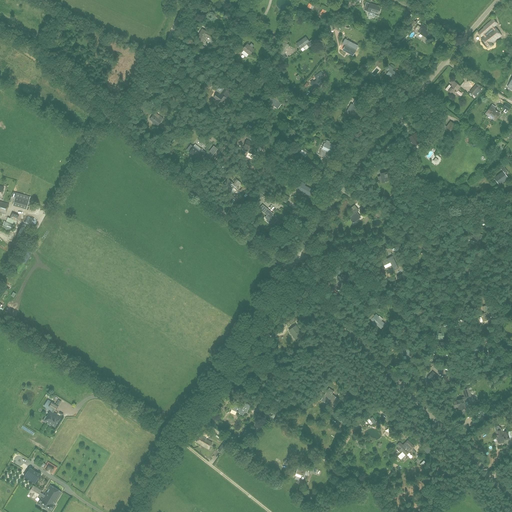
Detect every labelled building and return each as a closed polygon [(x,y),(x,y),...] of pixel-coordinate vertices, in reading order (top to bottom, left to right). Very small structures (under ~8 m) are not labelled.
[(380,8),(369,5),(370,3),(366,2),(365,7),(368,8),(367,11),(375,14),(375,15),(378,16),(380,8)] [(498,23),(502,26),(507,21),(508,23),(511,19),(511,18),(508,14),(498,23)] [(501,35),(495,28),(493,27),(497,24),(493,19),(484,27),(484,28),(478,33),(481,37),(484,34),(485,35),(481,39),(488,48),(492,45),(491,43),(501,35)] [(429,39),(434,31),(422,24),(418,31),(420,33),(420,34),(429,39)] [(215,41),(217,38),(203,31),(199,40),(203,42),(206,36),(215,41)] [(309,42),(306,37),(297,44),(299,47),(300,46),(301,48),(303,46),(303,45),(307,43),(309,46),(314,43),(312,40),(309,42)] [(247,44),(243,49),(249,55),(253,51),(250,48),(251,47),(247,44)] [(356,50),(346,45),(343,44),(342,46),(344,47),(344,48),(345,49),(344,51),(353,55),(356,50)] [(235,55),(240,49),(236,46),(231,52),(235,55)] [(396,81),(399,76),(392,70),(393,69),(389,65),(386,69),(389,71),(388,72),(389,73),(388,75),(396,81)] [(317,80),(314,82),(312,79),(310,81),(315,89),(323,83),(320,79),(324,76),(321,72),(315,76),(317,80)] [(453,80),(450,83),(452,85),(447,91),(453,96),(456,92),(455,91),(459,87),(455,84),(456,83),(453,80)] [(229,100),(231,98),(226,94),(230,88),(225,85),(224,87),(225,89),(221,95),(218,92),(214,98),(217,100),(215,102),(220,106),(226,98),(229,100)] [(480,85),(472,94),(476,97),(483,88),(480,85)] [(277,108),(280,103),(273,98),(270,103),(268,101),(265,105),(271,109),(274,105),(277,108)] [(357,111),(360,104),(357,103),(356,104),(354,102),(353,105),(352,104),(350,108),(351,109),(349,111),(358,116),(357,117),(360,118),(363,114),(357,111)] [(506,102),(502,107),(508,111),(511,106),(506,102)] [(488,113),(496,119),(500,113),(494,109),(495,107),(492,105),(489,109),(490,109),(488,113)] [(149,119),(158,126),(164,118),(160,115),(157,118),(153,114),(149,119)] [(444,125),(450,131),(455,127),(450,120),(444,125)] [(418,131),(416,132),(406,139),(412,148),(424,140),(418,131)] [(256,151),(258,145),(248,141),(246,147),(244,146),(243,149),(248,151),(249,148),(256,151)] [(332,144),(331,146),(325,143),(323,147),(324,147),(323,150),(332,154),(336,146),(332,144)] [(191,145),(187,150),(194,156),(193,157),(196,159),(201,153),(204,156),(206,153),(201,149),(199,151),(193,147),(191,145)] [(211,157),(218,149),(214,146),(207,154),(211,157)] [(305,158),(308,154),(303,149),(299,153),(305,158)] [(435,163),(438,159),(431,153),(428,158),(435,163)] [(503,172),(494,179),(499,184),(504,179),(505,180),(508,177),(505,174),(508,172),(503,166),(500,169),(503,172)] [(384,178),(388,178),(388,172),(381,172),(382,175),(379,175),(379,182),(384,182),(384,178)] [(238,188),(228,179),(224,184),(231,190),(234,187),(236,190),(238,188)] [(300,181),(298,186),(302,188),(301,191),(310,195),(313,190),(304,186),(305,184),(300,181)] [(0,212),(6,214),(9,204),(0,201),(0,197),(0,196),(1,197),(4,187),(0,186),(0,212)] [(27,209),(29,201),(15,197),(11,196),(10,200),(14,201),(13,205),(27,209)] [(359,210),(357,208),(352,212),(354,214),(349,218),(353,223),(358,219),(360,217),(356,212),(359,210)] [(277,219),(272,215),(273,214),(267,209),(264,213),(267,215),(265,218),(268,220),(269,218),(272,221),(271,223),(273,224),(275,223),(279,226),(283,222),(278,218),(277,219)] [(25,214),(11,239),(20,245),(35,220),(25,214)] [(13,224),(4,221),(2,228),(11,231),(13,224)] [(484,235),(477,234),(475,241),(480,242),(481,237),(483,238),(484,235)] [(398,268),(393,256),(382,261),(384,265),(390,262),(394,270),(398,268)] [(465,267),(461,268),(463,277),(471,275),(471,274),(470,274),(468,266),(465,266),(465,267)] [(487,315),(486,313),(480,315),(481,317),(479,318),(481,322),(488,320),(486,315),(487,315)] [(377,325),(381,328),(385,324),(381,321),(377,318),(379,316),(376,314),(371,319),(373,321),(372,323),(376,327),(377,325)] [(296,339),(302,334),(296,325),(289,330),(291,333),(292,333),(296,339)] [(483,345),(473,344),(472,352),(482,353),(483,345)] [(433,372),(427,378),(433,383),(433,382),(435,385),(441,379),(433,372)] [(334,391),(329,388),(321,399),(325,401),(328,403),(328,404),(329,405),(330,403),(333,405),(334,403),(336,405),(339,400),(331,394),(334,391)] [(464,398),(462,399),(461,398),(458,398),(458,399),(458,400),(453,401),(454,404),(457,403),(459,409),(465,408),(464,402),(465,401),(464,398)] [(58,406),(52,401),(51,402),(48,400),(44,406),(51,411),(47,417),(46,416),(43,421),(45,422),(45,423),(46,423),(46,422),(46,421),(48,423),(48,424),(48,423),(47,424),(48,424),(50,425),(50,426),(51,425),(50,425),(51,424),(55,427),(57,423),(58,423),(57,423),(58,421),(59,421),(61,417),(53,412),(55,410),(55,411),(58,406)] [(478,400),(478,404),(477,404),(477,408),(473,408),(473,411),(477,411),(477,409),(482,409),(482,405),(483,404),(482,400),(478,400)] [(247,413),(251,405),(244,402),(243,406),(235,402),(234,402),(231,409),(231,410),(232,409),(237,411),(237,412),(240,413),(239,414),(240,414),(243,415),(245,412),(247,413)] [(483,413),(478,417),(482,422),(487,417),(483,413)] [(502,427),(499,427),(499,426),(494,426),(495,431),(496,431),(497,437),(498,443),(504,443),(503,436),(502,427)] [(209,433),(206,431),(203,432),(203,436),(203,437),(200,436),(196,442),(208,449),(212,443),(205,439),(206,438),(209,436),(209,433)] [(222,453),(228,444),(224,441),(222,443),(223,444),(218,450),(222,453)] [(405,442),(402,445),(399,443),(396,446),(398,447),(396,449),(400,453),(402,451),(406,455),(409,452),(408,451),(412,448),(405,442)] [(45,469),(52,474),(56,468),(48,463),(45,469)] [(309,473),(311,467),(308,466),(307,469),(298,466),(296,473),(305,477),(306,472),(309,473)] [(36,483),(41,475),(29,468),(24,475),(36,483)] [(33,485),(30,491),(31,492),(30,495),(34,498),(36,495),(38,496),(42,498),(38,504),(51,511),(54,506),(54,505),(55,503),(55,502),(62,492),(51,485),(45,495),(41,492),(42,491),(33,485)]
